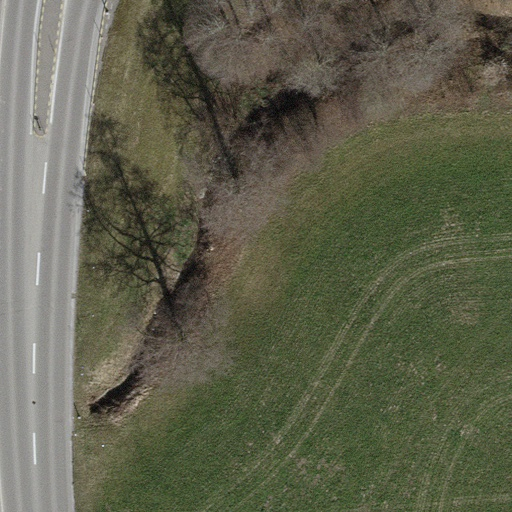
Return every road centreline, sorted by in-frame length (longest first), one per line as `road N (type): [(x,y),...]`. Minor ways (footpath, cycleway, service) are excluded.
road 1 (tertiary): [(34,207),(39,511)]
road 2 (tertiary): [(34,207),(67,115),(83,0)]
road 3 (tertiary): [(25,0),(16,107),(34,207)]
